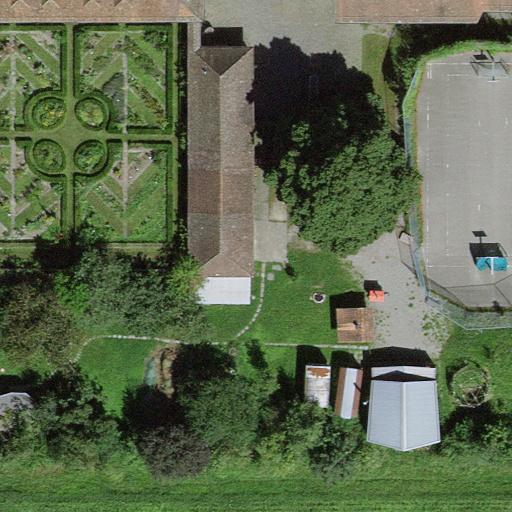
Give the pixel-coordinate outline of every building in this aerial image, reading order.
[(0,0),(0,23),(189,23),(201,23),(207,23),(207,0),(0,0)] [(511,0),(343,0),(343,19),(476,19),(481,12),(511,11),(511,0)] [(201,23),(189,23),(190,276),(256,275),(255,46),(201,46),(201,23)] [(372,309),(339,309),(340,341),(372,340),(372,309)] [(436,369),(373,369),(374,381),(367,440),(405,449),(438,442),(435,383),(436,369)]
